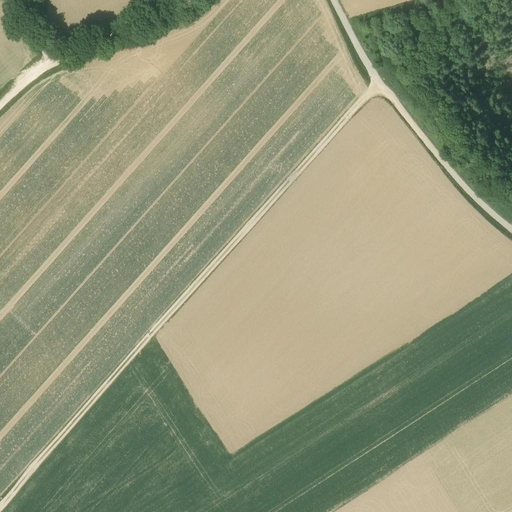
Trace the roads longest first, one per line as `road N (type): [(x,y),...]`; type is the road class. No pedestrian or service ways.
road 1 (track): [(0,504),(379,82)]
road 2 (unclassified): [(511,229),(379,82),(332,0)]
road 3 (track): [(192,0),(50,65)]
